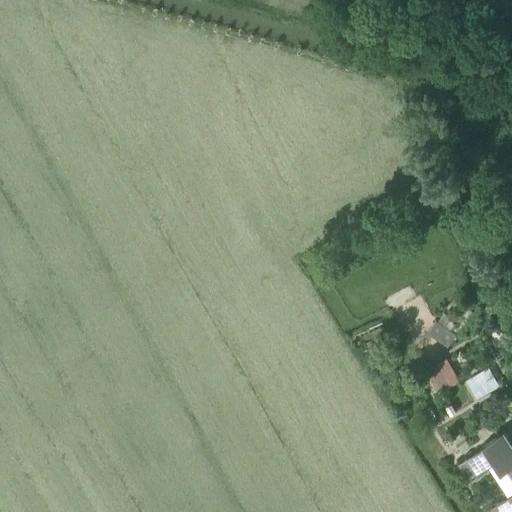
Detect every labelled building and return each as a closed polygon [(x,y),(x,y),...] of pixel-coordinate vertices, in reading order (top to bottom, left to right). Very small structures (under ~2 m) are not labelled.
[(463,329),(443,313),(427,333),(447,349),(463,329)] [(425,370),(438,394),(450,387),(437,363),(425,370)] [(478,397),(501,384),(490,365),(467,378),(478,397)] [(466,459),(467,460),(459,465),(465,473),(468,471),(471,477),(476,473),(477,475),(495,463),(501,473),(506,470),(511,479),(511,494),(486,511),(511,511),(511,441),(506,432),(466,459)] [(452,445),(456,441),(463,451),(469,447),(459,433),(453,437),(449,440),(452,445)]
